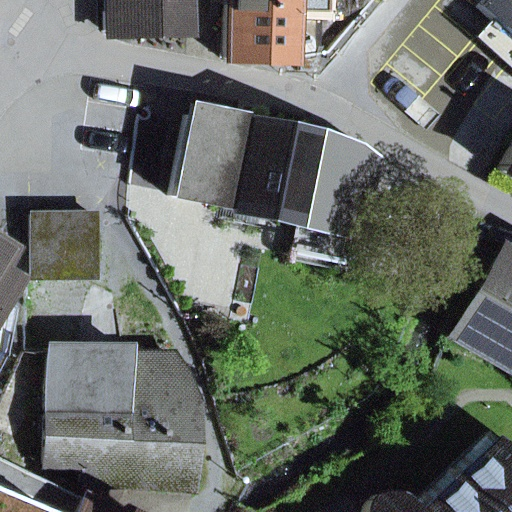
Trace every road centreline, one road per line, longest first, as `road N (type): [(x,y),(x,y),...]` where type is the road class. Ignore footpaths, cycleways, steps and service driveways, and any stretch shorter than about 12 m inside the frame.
road 1 (residential): [(24,50),(212,76),(312,101)]
road 2 (residential): [(312,101),(511,216)]
road 3 (residential): [(312,101),(397,0)]
